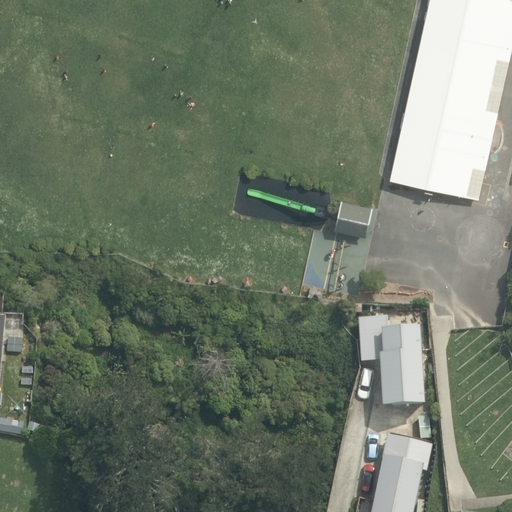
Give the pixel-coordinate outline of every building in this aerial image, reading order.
[(511,0),(430,0),(391,178),(480,199),(511,54),(511,0)] [(334,196),(287,191),(285,211),(332,216),(334,196)] [(381,202),(350,198),(347,219),(377,224),(381,202)] [(0,415),(1,416),(9,317),(0,315),(0,415)] [(361,362),(380,360),(383,406),(425,403),(420,326),(389,328),(388,316),(359,318),(361,362)] [(389,435),(371,511),(414,511),(423,470),(427,471),(433,444),(389,435)]
